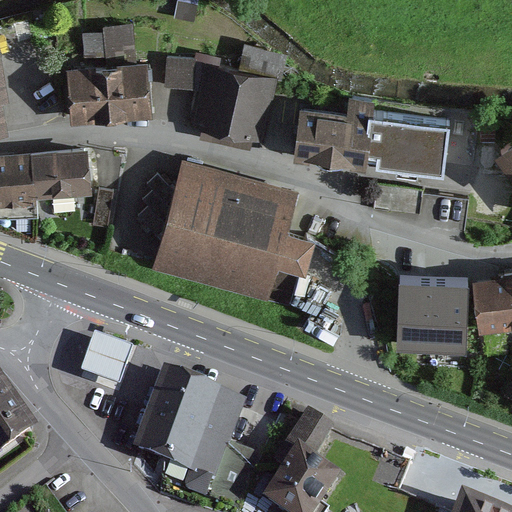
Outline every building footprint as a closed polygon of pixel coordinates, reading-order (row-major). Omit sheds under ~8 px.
[(85,56),(137,53),(136,24),(84,26),(85,56)] [(0,32),(0,134),(22,131),(6,31),(0,32)] [(80,63),(84,118),(167,112),(161,56),(80,63)] [(284,80),(207,62),(193,121),(270,139),(284,80)] [(297,147),(364,155),(370,106),(371,97),(357,95),(355,112),(302,106),(297,147)] [(447,115),(370,106),(364,155),(442,164),(447,115)] [(47,149),(51,196),(107,193),(103,146),(47,149)] [(511,146),(500,156),(511,172),(511,146)] [(0,153),(5,206),(52,204),(51,196),(47,149),(0,153)] [(185,162),(158,263),(285,297),(295,260),(303,262),(311,233),(284,226),(294,190),(185,162)] [(474,274),(406,269),(401,329),(470,334),(474,274)] [(511,273),(489,276),(497,333),(511,330),(511,273)] [(126,389),(135,342),(76,330),(66,377),(126,389)] [(168,373),(140,451),(223,480),(251,404),(210,388),(195,390),(189,379),(168,373)] [(0,376),(0,462),(41,433),(0,376)] [(341,431),(313,411),(278,460),(296,473),(275,501),(290,511),(333,511),(355,482),(322,458),(341,431)] [(511,511),(511,507),(465,489),(455,511),(511,511)]
